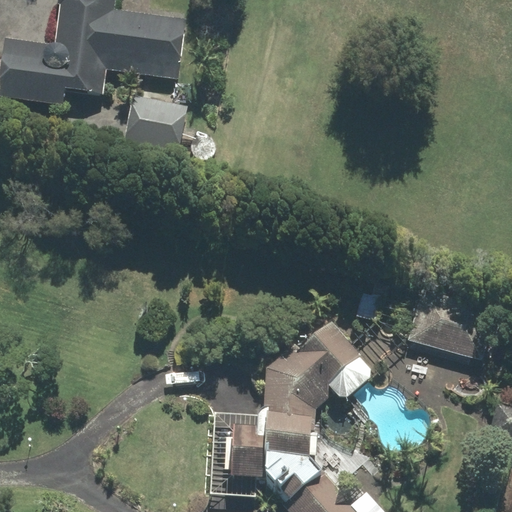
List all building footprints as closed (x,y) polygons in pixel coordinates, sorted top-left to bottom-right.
[(6,44),(1,102),(64,108),(65,97),(105,100),(107,74),(181,81),(186,21),(116,14),(116,0),(61,0),(57,48),(6,44)] [(187,109),(135,102),(128,150),(181,157),(187,109)] [(388,299),(359,295),(355,323),(384,327),(388,299)] [(423,307),(368,360),(380,372),(387,365),(397,376),(424,350),(485,364),(495,324),(423,307)] [(371,511),(366,507),(360,511),(356,511),(313,468),(316,416),(336,397),(345,406),(377,376),(331,327),(302,354),(296,347),(268,374),(267,417),(208,416),(207,498),(256,499),(269,487),(289,507),(283,511),(371,511)]
